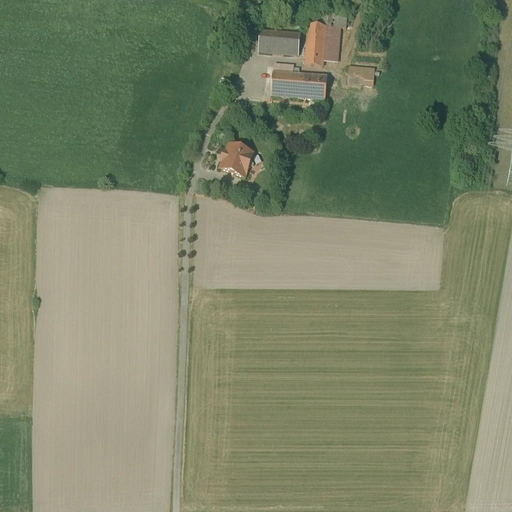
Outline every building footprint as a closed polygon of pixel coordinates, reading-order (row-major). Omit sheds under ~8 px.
[(316,28),(308,27),(305,68),(322,70),(323,63),(326,29),(341,30),(346,31),(347,18),(317,16),(316,28)] [(341,30),(326,29),(323,63),(338,64),(341,30)] [(300,37),(260,33),(258,55),(298,59),(300,37)] [(378,72),(354,70),(353,78),(374,80),(374,76),(378,76),(378,72)] [(327,80),(273,76),(271,99),(325,103),(326,89),(327,80)] [(253,156),(229,148),(220,171),(244,180),(247,171),(254,168),(251,162),(253,156)] [(256,191),(239,185),(235,197),(252,202),(256,191)]
